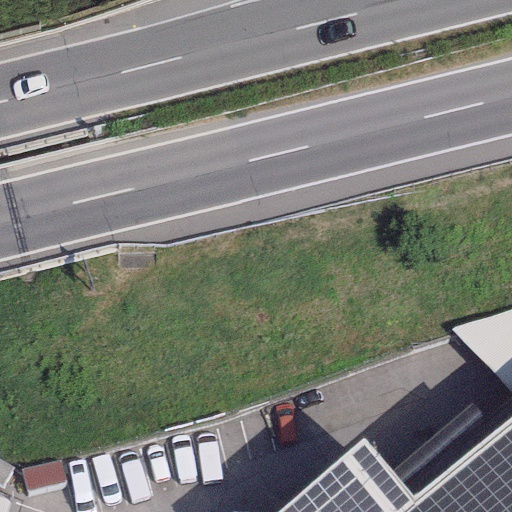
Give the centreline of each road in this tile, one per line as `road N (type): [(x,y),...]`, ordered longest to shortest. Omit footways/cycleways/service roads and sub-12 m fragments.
road 1 (motorway): [(0,225),(511,99)]
road 2 (motorway): [(408,0),(0,101)]
